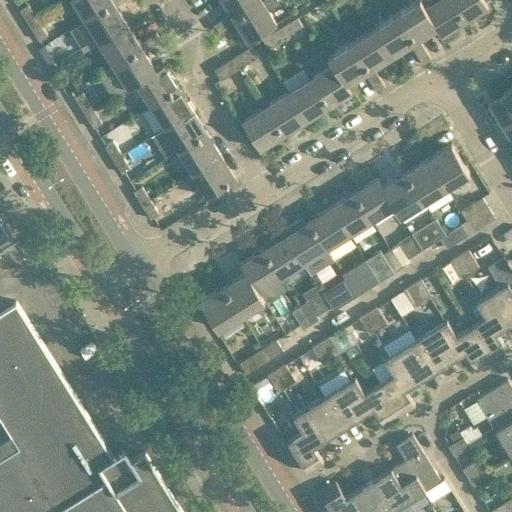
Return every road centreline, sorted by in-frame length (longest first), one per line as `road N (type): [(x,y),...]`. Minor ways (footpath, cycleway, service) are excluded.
road 1 (residential): [(280,502),(511,359)]
road 2 (tertiary): [(280,502),(137,274)]
road 3 (tertiary): [(137,274),(0,54)]
road 4 (tertiary): [(107,293),(244,511)]
road 5 (residential): [(265,193),(194,78),(190,35),(168,0)]
road 6 (residential): [(265,193),(437,84)]
road 7 (tertiary): [(0,122),(107,293)]
road 8 (residential): [(137,274),(265,193)]
road 9 (residential): [(437,84),(511,199)]
